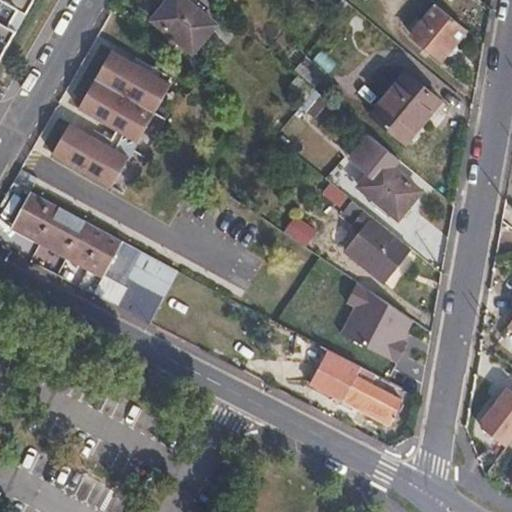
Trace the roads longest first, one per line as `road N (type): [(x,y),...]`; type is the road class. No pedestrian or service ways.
road 1 (residential): [(511,44),(433,485)]
road 2 (residential): [(233,385),(0,268)]
road 3 (unknown): [(0,373),(196,470)]
road 4 (residential): [(361,459),(233,385)]
road 5 (residential): [(92,0),(19,126)]
road 6 (residential): [(233,385),(178,511)]
